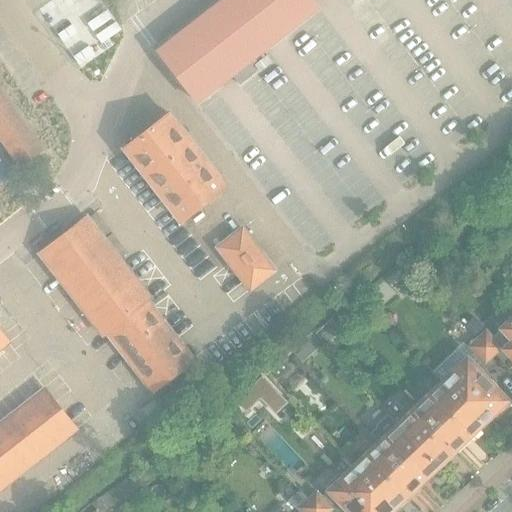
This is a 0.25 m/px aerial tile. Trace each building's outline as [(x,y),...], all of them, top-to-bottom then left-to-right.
[(0,92),(0,138),(19,166),(41,151),(0,92)] [(225,186),(195,147),(170,114),(125,149),(181,221),(225,186)] [(193,360),(147,301),(150,298),(88,218),(41,254),(102,335),(107,331),(153,391),(193,360)] [(243,229),(218,248),(250,289),(275,271),(243,229)] [(511,311),(510,313),(511,315),(511,317),(492,336),(486,331),(479,337),(495,355),(502,347),(498,343),(501,340),(508,347),(506,349),(511,355),(511,311)] [(455,375),(444,385),(481,424),(482,424),(486,424),(493,418),(493,413),(506,401),(489,382),(489,379),(484,374),(482,375),(478,371),(495,355),(479,337),(478,337),(468,347),(474,353),(454,373),(455,375)] [(481,424),(444,385),(433,396),(431,394),(419,406),(442,431),(442,435),(455,449),(469,436),(474,436),(480,430),(480,425),(481,424)] [(449,455),(455,449),(442,435),(442,431),(419,406),(410,414),(412,416),(401,427),(437,466),(438,466),(442,466),(449,460),(449,455)] [(437,466),(401,427),(388,439),(387,437),(379,444),(401,467),(405,467),(420,483),(425,478),(430,478),(436,472),(436,467),(437,466)] [(368,458),(357,469),(393,508),(394,508),(398,508),(405,502),(405,497),(420,483),(405,467),(401,467),(379,444),(367,456),(368,458)] [(393,508),(357,469),(345,480),(344,479),(330,491),(323,484),(316,491),(333,509),(340,502),(344,506),(344,509),(346,511),(392,511),(392,509),(393,508)]
